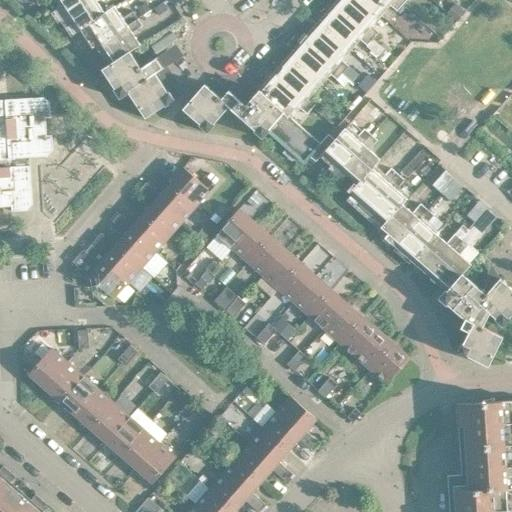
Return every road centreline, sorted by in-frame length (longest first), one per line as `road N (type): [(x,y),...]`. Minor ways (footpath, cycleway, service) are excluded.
road 1 (residential): [(0,401),(13,342),(158,147)]
road 2 (residential): [(282,511),(313,478),(386,462),(454,393),(511,382)]
road 3 (residential): [(221,13),(194,41),(196,59),(214,77),(236,78),(253,66),(259,35)]
road 4 (residential): [(108,511),(0,412)]
